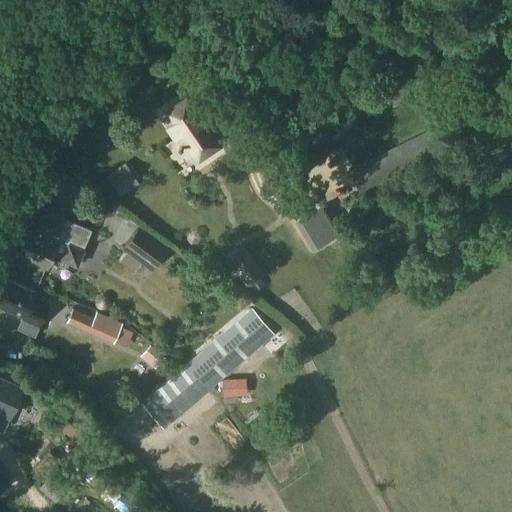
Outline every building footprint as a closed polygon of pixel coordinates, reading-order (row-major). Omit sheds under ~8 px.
[(360,0),(350,0),(347,3),(357,16),(367,8),(360,0)] [(195,95),(167,114),(181,136),(178,138),(190,156),(222,134),(195,95)] [(434,127),(351,169),(359,188),(434,151),(443,147),(434,127)] [(127,161),(107,175),(122,196),(141,182),(127,161)] [(322,205),(298,222),(314,248),(340,233),(322,205)] [(26,229),(16,253),(46,266),(49,259),(60,264),(63,259),(76,265),(83,250),(81,249),(89,230),(63,219),(64,217),(40,207),(30,231),(26,229)] [(139,226),(122,247),(150,269),(167,247),(139,226)] [(227,257),(226,257),(249,290),(253,287),(256,292),(266,285),(262,278),(265,276),(243,245),(242,245),(227,257)] [(4,278),(0,288),(0,304),(23,315),(21,319),(38,327),(49,302),(33,295),(35,292),(4,278)] [(74,303),(67,322),(112,341),(120,322),(121,322),(74,303)] [(252,308),(141,401),(163,427),(273,333),(252,308)] [(151,355),(168,358),(170,346),(154,343),(151,355)] [(68,376),(76,366),(65,357),(57,367),(68,376)] [(0,377),(0,422),(2,424),(18,386),(0,377)] [(0,467),(0,486),(8,482),(0,467)]
